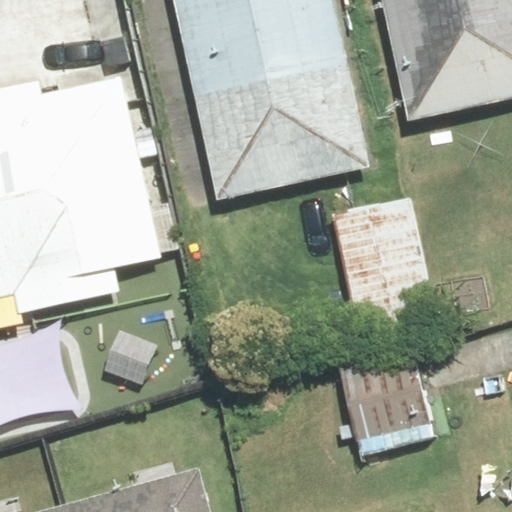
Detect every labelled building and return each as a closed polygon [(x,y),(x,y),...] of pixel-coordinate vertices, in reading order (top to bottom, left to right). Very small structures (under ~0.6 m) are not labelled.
[(340,0),(176,0),(219,203),(376,171),(340,0)] [(511,0),(383,0),(412,127),(511,105),(511,0)] [(111,49),(0,75),(0,289),(161,249),(111,49)] [(418,199),(338,215),(362,333),(442,317),(418,199)] [(56,345),(0,359),(0,428),(73,410),(56,345)] [(421,352),(343,369),(360,446),(438,429),(421,352)] [(221,511),(210,470),(49,511),(221,511)]
